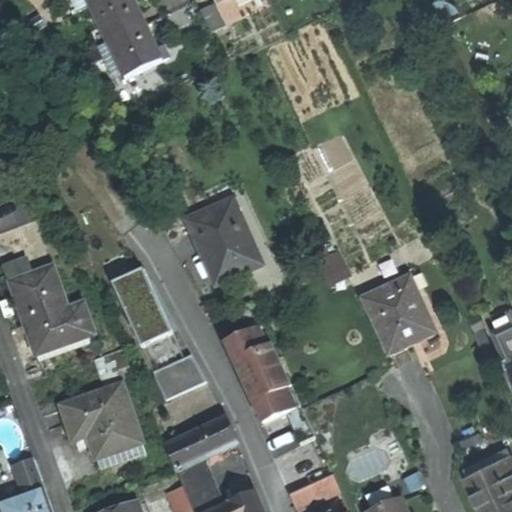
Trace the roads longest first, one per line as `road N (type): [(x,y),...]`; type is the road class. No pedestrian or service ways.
road 1 (residential): [(279,511),(215,364),(150,244)]
road 2 (track): [(150,244),(96,180),(0,102)]
road 3 (residential): [(64,511),(0,332)]
road 4 (unknown): [(404,371),(449,511)]
